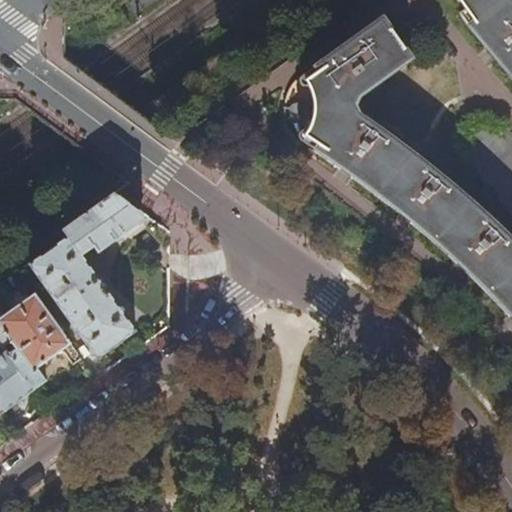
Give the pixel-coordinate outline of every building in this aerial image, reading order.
[(511,5),(507,0),(454,0),(460,8),(456,16),(484,51),(486,50),(491,56),(494,59),(493,61),(511,83),(511,5)] [(511,244),(502,234),(464,197),(419,161),(361,119),(357,111),(360,100),(410,62),(380,21),(340,50),(297,81),(290,90),(285,102),(285,115),(289,129),(297,140),(306,148),(338,170),(340,170),(348,175),(350,179),(398,214),(401,214),(408,219),(408,223),(456,265),(459,265),(464,270),(464,273),(507,317),(509,317),(511,319),(511,244)] [(511,218),(511,140),(500,126),(493,120),(482,117),(472,119),(463,125),(457,135),(457,146),(460,155),(511,218)] [(62,229),(68,238),(81,256),(94,247),(98,253),(140,223),(142,220),(142,217),(140,213),(127,203),(114,193),(62,229)] [(68,238),(30,265),(97,360),(104,354),(135,332),(81,256),(68,238)] [(0,344),(2,347),(10,342),(16,351),(8,356),(33,391),(45,381),(37,371),(51,360),(64,351),(70,360),(73,359),(75,363),(81,359),(47,311),(40,300),(35,294),(31,297),(29,293),(24,297),(19,291),(12,296),(19,306),(3,316),(0,310),(0,344)] [(46,296),(40,300),(47,311),(53,306),(46,296)] [(6,353),(0,357),(0,414),(16,403),(33,391),(8,356),(6,353)]
